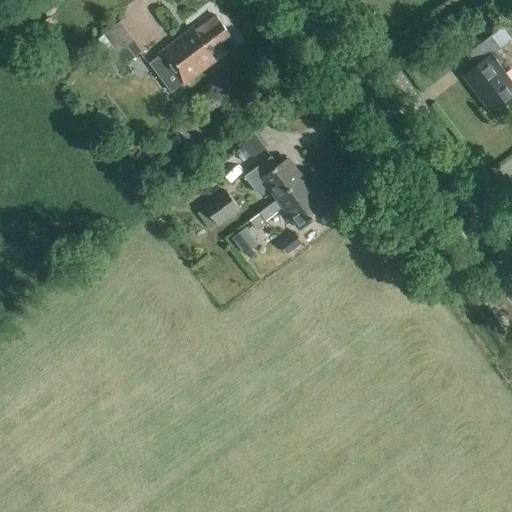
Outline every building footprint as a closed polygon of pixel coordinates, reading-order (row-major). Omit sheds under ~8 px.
[(217,46),(230,36),(215,16),(194,32),(192,29),(158,54),(184,87),(216,61),(211,55),(219,49),(217,46)] [(50,19),(40,27),(47,35),(56,28),(50,19)] [(144,49),(123,21),(98,39),(119,67),(144,49)] [(495,118),(511,105),(511,83),(491,56),(501,49),(491,36),(469,54),(478,66),(464,76),(495,118)] [(268,188),(278,200),(304,180),(288,159),(273,171),(266,162),(246,177),(259,195),(268,188)] [(300,230),(327,210),(304,180),(278,200),(260,214),(268,223),(285,210),(300,230)] [(226,192),(206,207),(220,226),(241,211),(226,192)] [(259,241),(247,226),(231,238),(243,253),(259,241)] [(281,257),(297,245),(287,232),(271,244),(281,257)]
